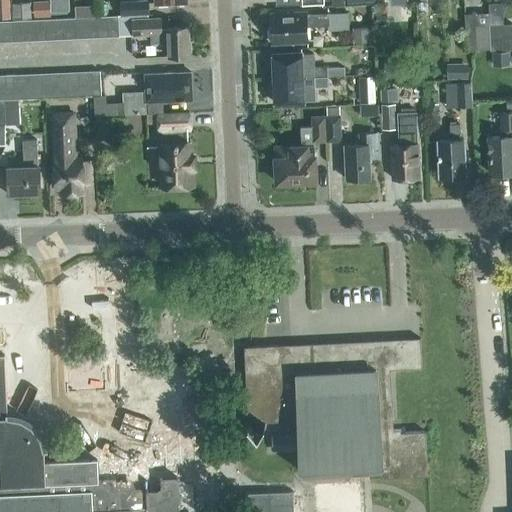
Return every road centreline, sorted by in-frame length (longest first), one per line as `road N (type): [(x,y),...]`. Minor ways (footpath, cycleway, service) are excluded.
road 1 (residential): [(497,511),(497,215)]
road 2 (residential): [(240,226),(497,215)]
road 3 (residential): [(0,237),(240,226)]
road 4 (residential): [(240,226),(233,0)]
